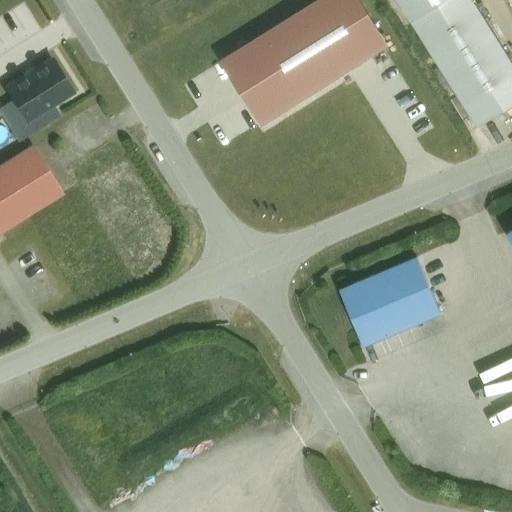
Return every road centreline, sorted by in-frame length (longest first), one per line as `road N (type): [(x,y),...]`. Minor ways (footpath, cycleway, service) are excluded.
road 1 (unclassified): [(245,262),(79,0)]
road 2 (unclassified): [(405,511),(245,262)]
road 3 (unclassified): [(245,262),(511,153)]
road 4 (unclassified): [(0,367),(245,262)]
